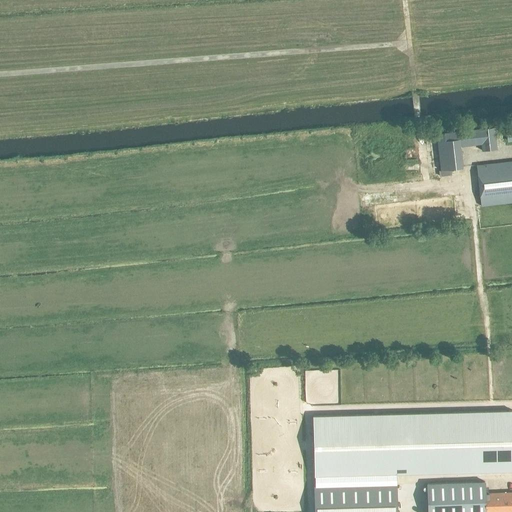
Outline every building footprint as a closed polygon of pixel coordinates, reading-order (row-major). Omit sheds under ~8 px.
[(437,134),(441,171),(451,169),(463,168),(460,146),(482,144),(483,151),(497,149),(494,128),(437,134)] [(511,162),(477,166),(481,206),(511,202),(511,162)] [(511,470),(511,410),(313,415),(314,476),(511,470)] [(484,483),(427,484),(428,510),(428,511),(511,511),(511,492),(485,494),(484,483)] [(396,511),(396,484),(314,486),(315,511),(396,511)]
